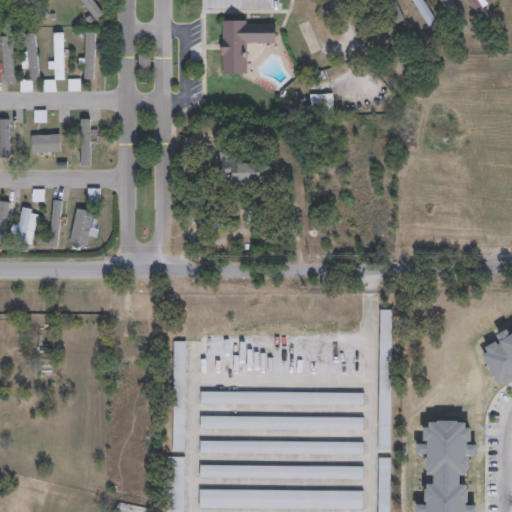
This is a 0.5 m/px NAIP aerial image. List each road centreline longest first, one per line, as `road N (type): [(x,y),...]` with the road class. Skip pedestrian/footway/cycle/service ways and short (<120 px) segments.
road 1 (residential): [(0,271),(511,271)]
road 2 (residential): [(162,101),(0,98),(129,178)]
road 3 (residential): [(127,0),(129,271)]
road 4 (residential): [(162,271),(163,0)]
